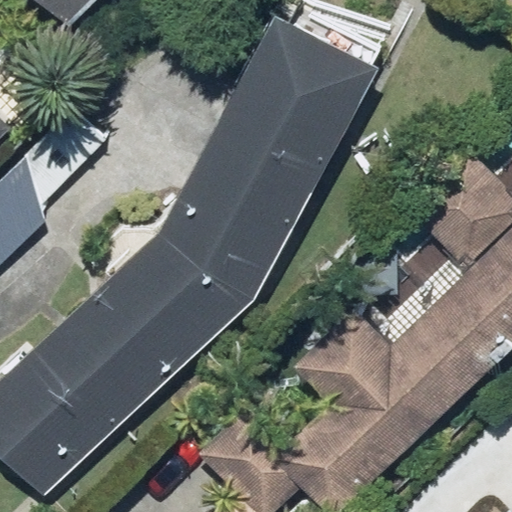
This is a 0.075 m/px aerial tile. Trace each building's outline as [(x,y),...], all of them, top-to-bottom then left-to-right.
[(385,33),(319,0),(273,0),(158,238),(0,380),(0,444),(39,488),(252,295),(385,33)] [(92,0),(51,0),(70,21),(92,0)] [(0,192),(0,257),(5,263),(57,207),(46,197),(121,117),(93,91),(0,192)] [(310,401),(324,416),(295,444),(246,394),(197,441),(265,511),(303,475),(330,503),(511,327),(511,178),(478,144),(425,195),(440,211),(355,294),(293,353),(325,386),(310,401)] [(511,511),(511,458),(504,466),(511,474),(511,509),(504,501),(492,511),(511,511)] [(214,511),(197,492),(175,511),(214,511)]
